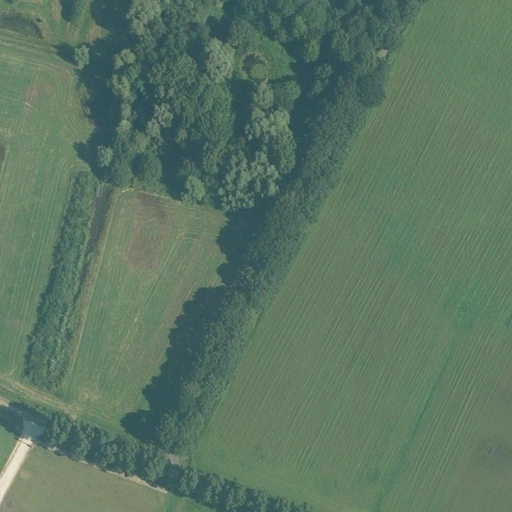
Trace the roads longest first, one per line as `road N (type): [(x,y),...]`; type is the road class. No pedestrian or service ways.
road 1 (unclassified): [(166,470),(410,0)]
road 2 (unclassified): [(166,470),(0,403)]
